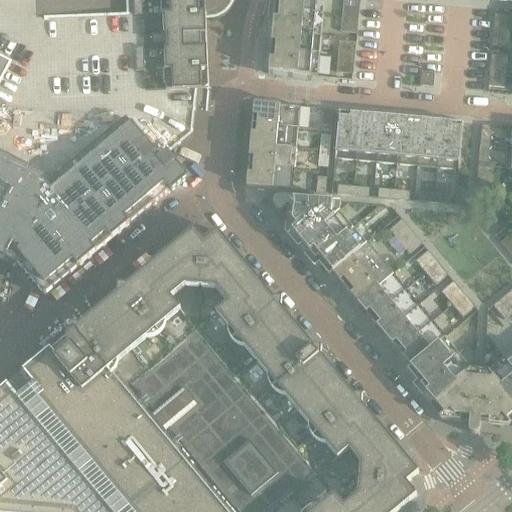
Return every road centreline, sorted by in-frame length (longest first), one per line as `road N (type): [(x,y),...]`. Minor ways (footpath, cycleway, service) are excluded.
road 1 (residential): [(414,430),(221,198)]
road 2 (residential): [(511,113),(245,86)]
road 3 (unclassified): [(221,198),(226,99),(245,86)]
